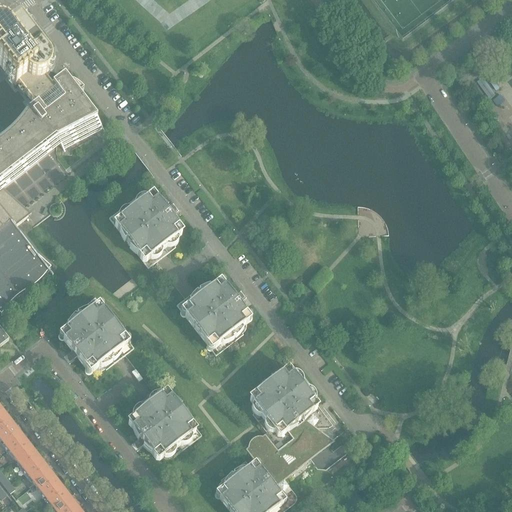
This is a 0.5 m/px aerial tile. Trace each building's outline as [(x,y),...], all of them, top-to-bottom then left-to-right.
[(48,64),(21,30),(20,28),(9,37),(8,36),(7,35),(5,34),(4,33),(3,33),(1,33),(0,32),(0,69),(2,72),(15,89),(18,87),(35,109),(38,114),(37,115),(35,113),(32,114),(32,115),(31,115),(30,116),(29,117),(28,117),(27,118),(27,119),(26,120),(32,127),(39,137),(47,131),(60,147),(64,153),(65,152),(64,150),(102,130),(104,132),(79,99),(82,96),(83,95),(81,93),(79,91),(77,90),(75,89),(73,88),(71,87),(70,88),(64,79),(63,80),(57,91),(44,100),(37,91),(46,83),(45,82),(46,82),(47,80),(48,78),(49,76),(50,76),(50,74),(50,72),(50,70),(50,69),(50,67),(49,66),(49,65),(48,64)] [(490,76),(486,79),(496,92),(500,89),(490,76)] [(482,79),(477,83),(489,100),(495,96),(482,79)] [(500,96),(493,101),(497,107),(505,102),(500,96)] [(37,115),(38,114),(35,109),(29,114),(27,113),(23,120),(19,126),(13,132),(8,137),(2,142),(0,143),(0,193),(0,194),(60,147),(47,131),(39,137),(32,127),(26,120),(27,119),(27,118),(28,117),(29,117),(30,116),(31,115),(32,115),(32,114),(35,113),(37,115)] [(111,141),(101,148),(103,151),(112,143),(111,141)] [(0,347),(8,341),(0,330),(0,315),(1,317),(7,308),(9,307),(10,305),(12,303),(14,301),(17,298),(19,297),(21,296),(23,294),(25,293),(27,292),(29,291),(31,289),(35,286),(37,285),(39,283),(41,281),(43,279),(44,277),(46,275),(51,269),(34,254),(15,229),(28,219),(0,194),(0,193),(0,347)] [(137,256),(148,270),(176,248),(175,247),(176,246),(177,245),(178,244),(178,243),(179,241),(179,239),(178,238),(182,235),(182,232),(177,226),(176,224),(176,222),(175,220),(174,218),(172,216),(171,216),(172,215),(168,210),(167,210),(167,209),(166,208),(163,205),(161,203),(159,202),(154,196),(151,195),(147,198),(146,197),(145,197),(143,197),(142,197),(140,198),(139,198),(137,199),(137,198),(109,220),(119,233),(120,236),(121,238),(122,240),(124,243),(126,242),(131,248),(129,249),(131,251),(133,253),(135,255),(137,256)] [(205,287),(204,285),(176,307),(180,312),(180,314),(180,316),(181,318),(183,318),(185,318),(207,346),(206,347),(206,348),(206,350),(207,352),(209,352),(211,352),(215,357),(243,336),(242,335),(244,333),(245,332),(246,329),(246,327),(246,326),(248,323),(251,322),(252,321),(252,320),(252,319),(252,318),(252,317),(251,316),(250,316),(249,315),(248,315),(247,315),(238,304),(238,305),(237,304),(240,302),(236,297),(233,299),(233,298),(225,287),(226,286),(226,285),(226,284),(225,283),(224,282),(223,281),(222,281),(221,281),(220,281),(219,282),(217,284),(215,286),(214,285),(212,284),(211,284),(209,285),(208,285),(207,286),(205,287)] [(105,370),(106,371),(134,350),(126,340),(126,339),(127,337),(126,336),(125,334),(123,333),(121,333),(107,316),(108,316),(108,314),(108,312),(107,310),(105,310),(103,310),(95,299),(67,321),(68,322),(66,323),(65,325),(64,327),(64,330),(64,331),(62,333),(59,334),(59,335),(58,336),(58,337),(58,338),(58,339),(58,340),(59,340),(60,341),(61,342),(62,342),(63,342),(64,342),(72,352),(70,354),(74,360),(77,358),(77,359),(85,369),(85,370),(84,371),(84,372),(85,373),(85,374),(86,375),(87,376),(88,376),(89,376),(90,375),(91,375),(93,373),(95,371),(96,372),(99,372),(101,372),(103,371),(105,370)] [(290,371),(286,370),(279,375),(276,376),(273,378),(270,380),(271,382),(265,387),(263,385),(262,386),(260,389),(258,390),(256,393),(250,398),(250,402),(252,405),(251,406),(251,408),(251,410),(251,411),(252,412),(252,413),(253,415),(252,416),(267,434),(262,438),(260,438),(258,438),(256,438),(254,439),(252,440),(251,442),(249,443),(248,445),(248,447),(248,449),(245,451),(254,463),(249,468),(245,462),(220,482),(221,483),(220,484),(218,486),(218,487),(217,489),(217,491),(218,492),(216,493),(215,494),(214,496),(215,498),(216,499),(217,500),(219,500),(220,500),(228,511),(284,511),(295,504),(295,503),(296,502),(296,501),(296,500),(296,498),(295,496),(284,482),(334,443),(314,427),(318,421),(312,417),(311,415),(317,410),(317,406),(314,403),(316,402),(316,399),(315,397),(314,395),(313,393),(315,392),(303,377),(301,378),(300,376),(298,375),(296,374),(293,374),(292,374),(290,371)] [(173,400),(162,387),(135,408),(135,409),(134,411),(133,413),(132,415),(131,417),(132,419),(129,421),(128,425),(133,431),(134,433),(135,436),(137,439),(138,441),(138,442),(142,447),(143,447),(144,449),(146,451),(147,452),(148,453),(151,454),(156,461),(159,461),(163,459),(164,460),(165,460),(167,460),(169,459),(170,459),(171,459),(173,458),(173,459),(201,437),(191,424),(190,421),(189,419),(187,416),(186,414),(184,415),(179,409),(181,407),(179,406),(178,404),(176,403),(175,402),(173,400)] [(0,437),(14,427),(0,409),(0,437)] [(32,450),(22,438),(14,427),(0,437),(0,443),(16,463),(32,450)] [(34,487),(50,474),(32,450),(16,463),(34,487)] [(11,486),(1,474),(0,475),(0,482),(6,490),(11,486)] [(69,498),(60,486),(50,474),(34,487),(53,511),(69,498)] [(10,495),(15,491),(11,486),(6,490),(10,495)] [(79,511),(78,510),(69,498),(53,511),(79,511)]
